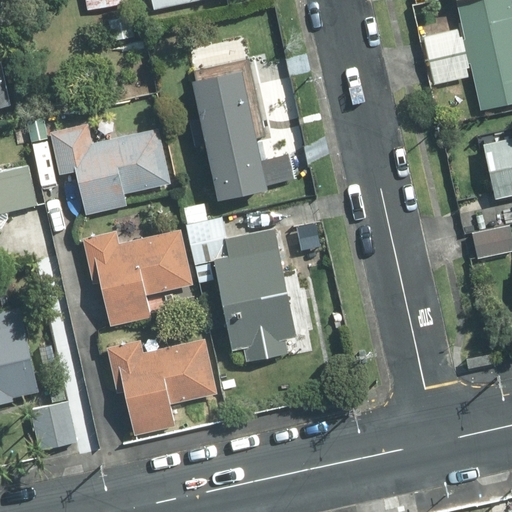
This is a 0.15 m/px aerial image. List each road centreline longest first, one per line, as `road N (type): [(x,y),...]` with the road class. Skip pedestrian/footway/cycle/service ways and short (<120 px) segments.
road 1 (residential): [(434,444),(339,0)]
road 2 (secondary): [(123,511),(434,444)]
